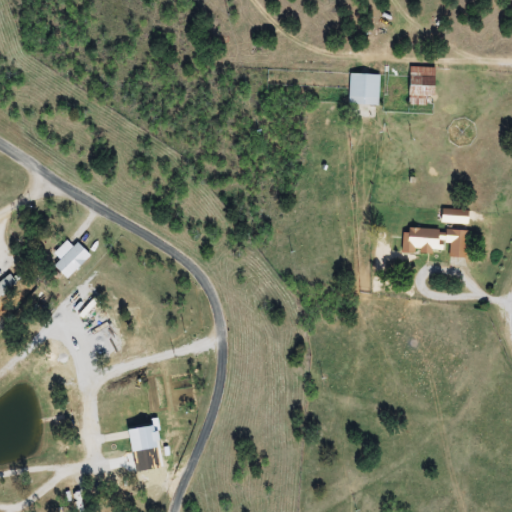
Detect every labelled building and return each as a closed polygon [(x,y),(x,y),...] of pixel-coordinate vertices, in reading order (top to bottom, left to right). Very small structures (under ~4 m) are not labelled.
[(439,97),(439,67),(412,68),(412,106),(430,106),(430,97),(439,97)] [(381,106),(381,74),(351,74),(351,106),(381,106)] [(444,226),(472,226),(472,211),(444,211),(444,226)] [(469,259),(470,232),(405,229),(404,253),(449,255),(449,258),(469,259)] [(80,243),(75,247),(69,241),(55,254),(62,261),(57,267),(70,280),(93,256),(80,243)] [(0,298),(18,283),(11,275),(0,284),(0,298)] [(134,431),(152,428),(149,410),(132,413),(134,431)]
